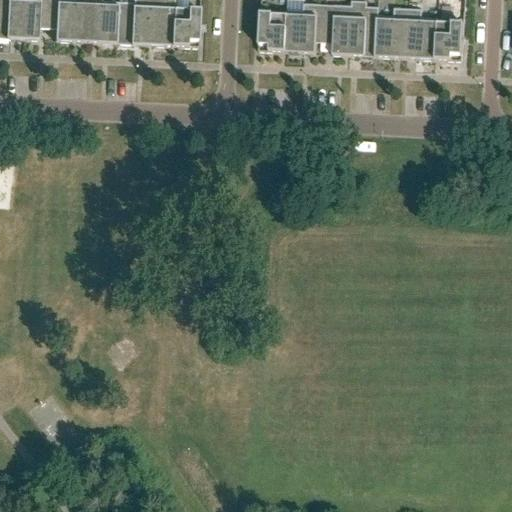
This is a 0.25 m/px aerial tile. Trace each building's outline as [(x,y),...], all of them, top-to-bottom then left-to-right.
[(0,0),(0,42),(22,44),(24,0),(9,0),(9,1),(0,0)] [(56,3),(59,3),(58,0),(24,0),(22,44),(39,44),(39,32),(55,33),(56,3)] [(86,47),(88,0),(74,0),(74,4),(59,3),(56,3),(55,33),(56,33),(55,45),(86,47)] [(116,48),(118,6),(102,5),(102,0),(88,0),(86,47),(116,48)] [(147,0),(134,0),(134,7),(118,6),(116,48),(145,50),(147,0)] [(173,13),(174,13),(175,1),(163,0),(162,0),(147,0),(145,50),(171,51),(173,13)] [(378,19),(379,19),(379,11),(367,11),(367,5),(352,5),(352,10),(350,60),(376,61),(378,19)] [(316,46),(318,8),(304,8),(303,16),(287,15),(286,19),(287,19),(285,57),(316,58),(317,46),(316,46)] [(352,10),(318,8),(316,46),(317,46),(333,47),(332,59),(350,60),(352,10)] [(406,63),(408,13),(394,12),(394,20),(379,19),(378,19),(376,61),(406,63)] [(200,14),(174,13),(173,13),(171,51),(198,52),(200,14)] [(438,26),(439,22),(422,22),(422,13),(408,13),(406,63),(436,64),(438,26)] [(287,19),(286,19),(261,17),(259,55),(285,57),(287,19)] [(464,28),(438,26),(436,64),(462,66),(464,28)]
